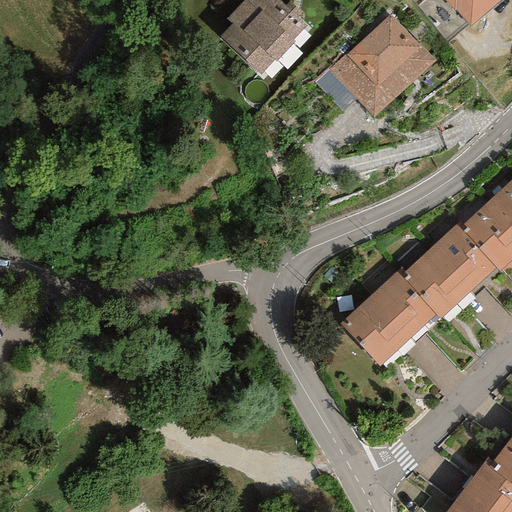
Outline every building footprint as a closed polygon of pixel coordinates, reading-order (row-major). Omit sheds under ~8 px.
[(297,33),(260,0),(254,0),(215,44),(255,80),(297,33)] [(434,0),(462,36),(508,0),(434,0)] [(386,23),(325,82),(370,128),(431,69),(386,23)] [(511,178),(340,329),(381,376),(511,260),(511,178)] [(511,511),(511,442),(455,511),(511,511)]
